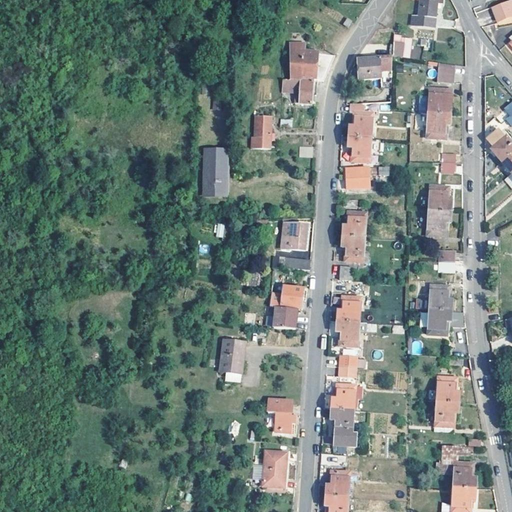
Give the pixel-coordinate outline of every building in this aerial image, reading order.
[(420,0),(421,0),(419,17),(414,17),(413,27),(436,30),(438,4),(438,0),(420,0)] [(511,17),(511,1),(494,8),(500,22),(511,17)] [(389,21),(384,17),(379,25),(380,26),(384,29),(389,21)] [(353,21),(348,18),(343,24),(348,28),(353,21)] [(393,57),(393,44),(394,37),(383,34),(376,58),(393,57)] [(404,45),(393,44),(393,57),(402,59),(404,45)] [(300,51),(290,49),(288,80),(301,81),(304,52),(300,51)] [(411,50),(411,58),(418,58),(419,50),(411,50)] [(301,81),(311,81),(317,82),(319,55),(304,52),(301,81)] [(334,57),(319,55),(317,82),(323,82),(334,57)] [(389,78),(389,59),(359,60),(359,81),(381,80),(381,78),(389,78)] [(455,67),(440,65),(437,80),(452,83),(455,67)] [(381,78),(381,80),(381,89),(389,89),(389,78),(381,78)] [(317,82),(311,81),(311,82),(283,81),(282,93),(295,94),(295,108),(311,109),(311,105),(314,105),(314,101),(317,101),(317,82)] [(430,97),(428,115),(451,117),(453,98),(448,98),(448,92),(430,91),(430,97)] [(428,115),(430,97),(420,97),(419,114),(428,115)] [(509,115),(505,120),(511,127),(511,125),(511,100),(503,109),(509,115)] [(349,138),(373,140),(374,115),(371,115),(366,115),(366,104),(351,105),(350,114),(356,114),(355,128),(350,128),(349,138)] [(451,127),(451,117),(428,115),(427,140),(445,141),(445,127),(451,127)] [(270,133),(271,118),(254,117),(254,137),(252,138),(251,149),(270,150),(270,141),(270,133)] [(501,161),(502,162),(506,159),(511,153),(511,145),(507,139),(505,141),(499,133),(488,142),(494,149),(493,151),(501,161)] [(371,164),(373,140),(349,138),(348,149),(354,149),(353,163),(371,164)] [(313,148),(300,147),(299,158),(313,158),(313,148)] [(226,152),(205,151),(203,195),(224,196),(226,152)] [(502,162),(511,174),(511,173),(511,153),(506,159),(502,162)] [(442,154),(441,164),(455,165),(456,155),(442,154)] [(455,165),(441,164),(441,173),(454,174),(455,165)] [(345,167),(346,190),(371,190),(370,166),(345,167)] [(378,166),(378,176),(389,177),(389,166),(378,166)] [(429,213),(452,214),(452,204),(447,203),(448,189),(430,188),(429,205),(429,213)] [(357,202),(345,201),(345,208),(356,209),(357,202)] [(451,225),(452,214),(429,213),(428,237),(445,238),(446,224),(451,225)] [(343,239),(366,240),(368,215),(350,214),(349,228),(344,227),(343,239)] [(268,220),(259,220),(258,230),(268,230),(268,220)] [(297,226),(297,220),(284,220),(281,250),(305,252),(307,227),(297,226)] [(217,223),(215,237),(223,238),(225,224),(217,223)] [(366,240),(343,239),(342,249),(347,249),(347,263),(370,264),(371,255),(365,255),(366,240)] [(200,244),(199,253),(208,254),(209,245),(200,244)] [(442,263),(455,264),(456,252),(440,251),(439,263),(442,263)] [(310,262),(280,257),(278,267),(309,272),(310,262)] [(455,273),(455,264),(442,263),(442,273),(455,273)] [(353,269),(340,268),(340,280),(352,281),(353,269)] [(309,274),(301,273),(300,285),(309,285),(309,274)] [(303,290),(282,287),(280,309),(301,311),(302,304),(303,293),(303,290)] [(430,297),(429,311),(452,313),(453,302),(448,301),(449,289),(431,287),(430,297)] [(338,322),(360,324),(362,299),(344,298),(343,311),(338,311),(338,322)] [(416,307),(427,308),(428,300),(416,299),(416,307)] [(298,313),(276,311),(274,329),(296,331),(298,313)] [(452,313),(429,311),(427,336),(446,337),(446,333),(449,333),(450,328),(462,329),(463,314),(452,313)] [(359,349),(360,324),(338,322),(337,333),(342,333),(341,347),(359,349)] [(402,334),(403,327),(394,325),(392,332),(402,334)] [(233,361),(235,342),(223,341),(221,360),(233,361)] [(245,343),(235,342),(233,361),(229,382),(240,383),(245,343)] [(340,358),(340,368),(357,369),(358,359),(340,358)] [(450,358),(441,358),(440,373),(449,373),(450,365),(450,358)] [(229,382),(233,361),(221,360),(219,374),(225,374),(224,381),(229,382)] [(357,380),(357,369),(340,368),(339,378),(357,380)] [(439,378),(437,403),(460,404),(461,394),(456,393),(457,379),(439,378)] [(332,411),(355,412),(356,388),(339,386),(338,399),(333,399),(332,411)] [(276,414),(292,415),(293,402),(269,399),(268,414),(276,414)] [(459,414),(460,404),(437,403),(436,420),(429,420),(429,427),(435,427),(453,428),(454,424),(457,424),(458,415),(459,414)] [(354,427),(355,412),(332,411),(331,421),(336,421),(335,435),(339,435),(338,447),(358,449),(359,436),(353,436),(354,427)] [(265,413),(257,413),(257,422),(256,425),(264,426),(265,413)] [(292,415),(276,414),(275,433),(289,434),(290,429),(294,429),(296,416),(292,416),(292,415)] [(457,447),(440,446),(438,476),(455,477),(455,464),(456,457),(457,447)] [(480,448),(457,447),(456,457),(479,459),(480,448)] [(288,455),(267,453),(264,487),(285,489),(288,455)] [(455,477),(454,489),(463,489),(477,491),(477,479),(472,479),(473,465),(455,464),(455,477)] [(254,479),(262,479),(262,465),(253,465),(254,479)] [(327,485),(326,497),(349,498),(351,474),(333,473),(332,485),(327,485)] [(463,489),(454,489),(453,505),(452,511),(469,511),(470,501),(476,501),(477,491),(463,489)] [(349,498),(326,497),(326,508),(331,509),(330,511),(353,511),(354,498),(349,498)] [(452,511),(453,505),(442,503),(441,511),(452,511)]
